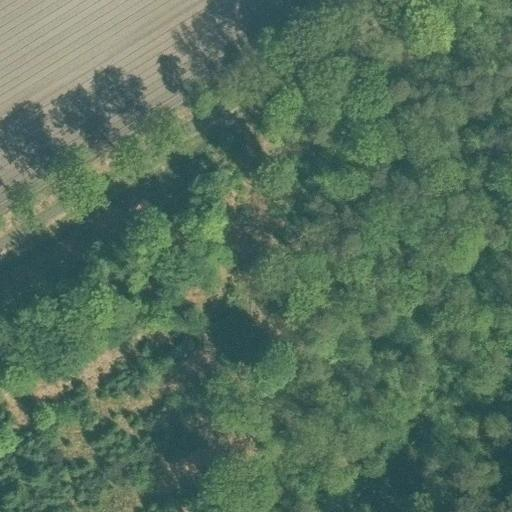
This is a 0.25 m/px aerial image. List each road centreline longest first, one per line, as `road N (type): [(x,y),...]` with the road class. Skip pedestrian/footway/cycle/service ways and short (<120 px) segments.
road 1 (track): [(0,255),(418,0)]
road 2 (track): [(249,511),(255,91)]
